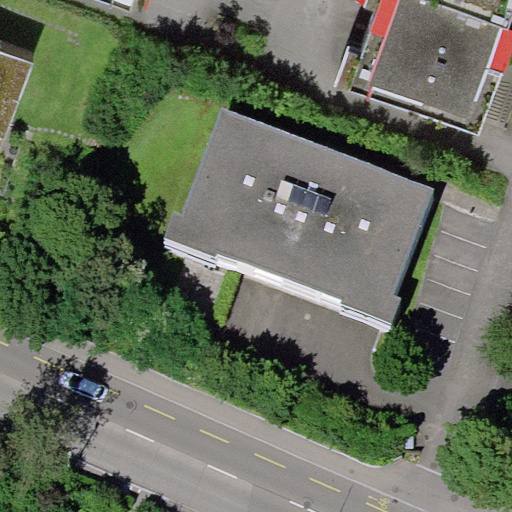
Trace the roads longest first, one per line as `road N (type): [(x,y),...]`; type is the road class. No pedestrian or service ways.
road 1 (unknown): [(511,172),(275,68),(183,0)]
road 2 (secondary): [(0,378),(302,511)]
